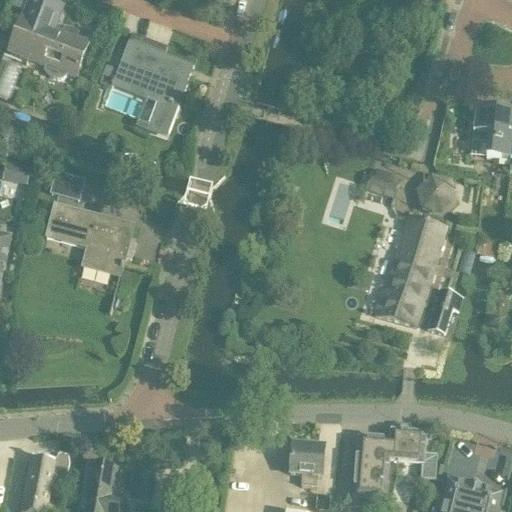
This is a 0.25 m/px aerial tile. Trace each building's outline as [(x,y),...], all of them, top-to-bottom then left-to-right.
[(22,22),(9,55),(47,69),(45,75),(46,78),(50,81),(53,83),(58,85),(63,85),(66,82),(68,78),(75,80),(88,47),(53,34),(62,10),(34,0),(31,0),(23,22),(22,22)] [(169,137),(194,71),(165,60),(168,51),(133,38),(119,75),(106,70),(100,86),(157,107),(149,130),(169,137)] [(487,162),(511,164),(511,163),(511,114),(476,111),(473,144),(489,146),(487,162)] [(79,206),(85,184),(56,177),(50,198),(79,206)] [(396,202),(401,187),(372,178),(367,193),(396,202)] [(120,281),(124,267),(133,230),(55,210),(47,241),(88,252),(82,271),(120,281)] [(426,301),(446,232),(410,223),(386,295),(382,294),(375,320),(416,330),(426,301)] [(0,291),(11,243),(0,240),(0,291)] [(459,317),(464,302),(441,295),(429,334),(446,339),(453,315),(459,317)] [(499,331),(500,324),(498,320),(490,319),(488,329),(499,331)] [(413,437),(408,430),(401,429),(396,436),(385,435),(384,445),(359,443),(354,503),(386,505),(386,502),(392,502),(396,482),(397,466),(422,468),(421,483),(435,484),(437,460),(424,459),(425,438),(413,437)] [(326,451),(291,447),(288,480),(302,482),(301,491),(316,492),(317,483),(322,483),(326,451)] [(69,469),(68,460),(59,458),(54,465),(33,461),(21,511),(45,511),(49,497),(62,500),(69,469)] [(91,471),(83,511),(120,511),(124,494),(116,493),(119,476),(91,471)] [(467,490),(450,486),(445,502),(438,500),(434,511),(497,511),(501,499),(483,494),(484,492),(480,491),(479,493),(471,491),(472,489),(468,488),(467,490)] [(317,499),(315,511),(329,511),(331,500),(317,499)]
